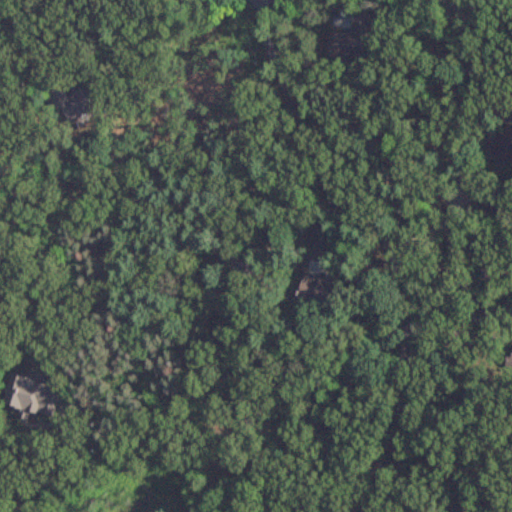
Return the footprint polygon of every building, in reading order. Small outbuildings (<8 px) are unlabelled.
[(330,34),(331,56),(372,55),(370,16),(352,16),(353,34),(330,34)] [(85,87),(70,98),(62,86),(44,98),(54,113),(60,108),(73,126),(99,108),(85,87)] [(511,160),(511,136),(502,132),(491,155),(510,164),(511,160)] [(478,200),(493,216),(509,201),(493,185),(478,200)] [(233,281),(246,286),(252,271),(239,265),(233,281)] [(341,311),(347,287),(304,276),(298,300),(341,311)] [(54,418),(61,388),(9,377),(3,408),(54,418)]
